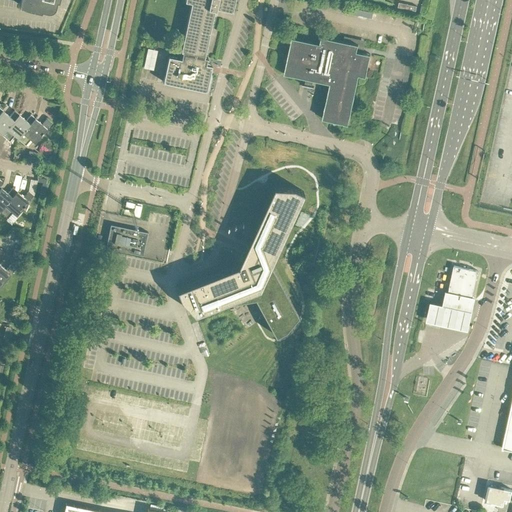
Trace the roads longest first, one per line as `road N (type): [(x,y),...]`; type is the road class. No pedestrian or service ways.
road 1 (tertiary): [(1,511),(79,157)]
road 2 (residential): [(331,511),(358,387),(349,308),(364,220)]
road 3 (residential): [(386,511),(403,456),(484,321),(502,250)]
road 4 (primary): [(427,233),(488,0)]
road 5 (primary): [(462,0),(411,230)]
road 6 (primary): [(372,446),(427,233)]
road 7 (primary): [(411,230),(372,446)]
road 8 (residential): [(364,220),(373,176),(366,156),(246,124)]
